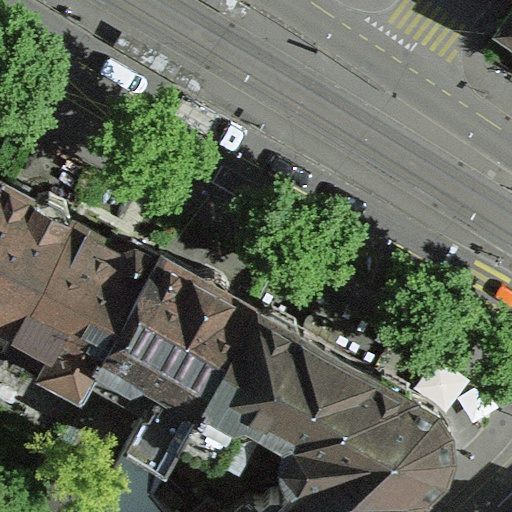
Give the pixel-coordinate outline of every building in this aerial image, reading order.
[(511,10),(503,23),(511,28),(511,41),(511,10)] [(22,189),(1,178),(0,179),(0,343),(2,345),(72,215),(67,213),(69,210),(65,197),(50,189),(38,193),(36,196),(22,189)] [(132,235),(127,245),(104,233),(72,215),(2,345),(81,387),(98,357),(157,249),(132,235)] [(202,267),(198,269),(189,264),(157,249),(98,357),(131,376),(144,370),(163,381),(148,406),(144,408),(128,437),(165,457),(179,433),(254,301),(230,287),(228,282),(227,278),(224,274),(220,270),(215,268),(210,267),(206,267),(202,267)] [(233,511),(393,511),(396,510),(397,511),(406,511),(422,497),(416,491),(437,474),(446,463),(449,454),(451,445),(452,435),(449,423),(446,414),(438,404),(428,396),(383,370),(328,339),(336,328),(310,313),(305,326),(255,299),(254,301),(179,433),(210,450),(224,447),(240,420),(262,414),(288,427),(283,436),(282,442),(282,452),(283,459),(288,469),(294,475),(281,487),(279,484),(272,484),(262,492),(255,492),(233,511)] [(223,511),(221,509),(217,511),(172,511),(151,488),(168,459),(165,457),(128,437),(94,497),(107,511),(223,511)] [(107,511),(94,497),(38,466),(16,505),(22,511),(107,511)]
